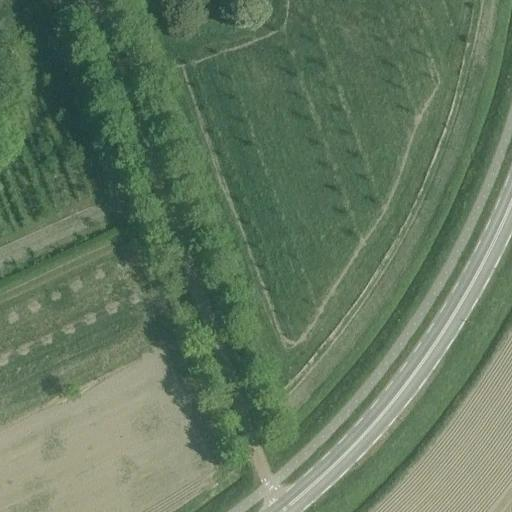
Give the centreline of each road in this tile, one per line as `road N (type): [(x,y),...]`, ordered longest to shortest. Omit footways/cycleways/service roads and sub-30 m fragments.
road 1 (track): [(288,505),(266,488),(91,0)]
road 2 (secondary): [(279,511),(351,445),(428,351),(481,271),(511,195)]
